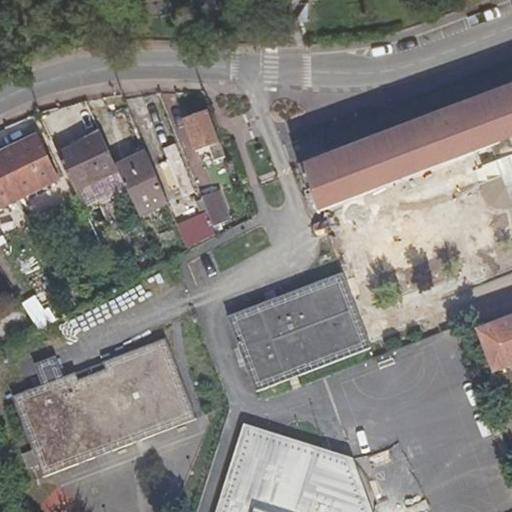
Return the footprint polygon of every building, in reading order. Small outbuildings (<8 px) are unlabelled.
[(511,88),(405,130),(335,157),(340,168),(311,185),(322,211),(511,137),(511,88)] [(227,156),(209,113),(186,122),(198,151),(211,146),(217,160),(227,156)] [(118,172),(116,169),(101,136),(59,156),(76,192),(118,172)] [(38,138),(0,155),(0,156),(22,201),(60,183),(38,138)] [(178,145),(166,149),(183,197),(195,192),(178,145)] [(304,169),(311,185),(340,168),(335,157),(332,158),(328,147),(311,154),(315,163),(304,169)] [(116,169),(118,172),(140,220),(169,206),(148,155),(116,169)] [(0,212),(22,201),(0,156),(0,212)] [(218,191),(201,198),(208,215),(213,227),(241,215),(237,207),(227,211),(218,191)] [(179,229),(187,249),(216,235),(213,227),(208,215),(179,229)] [(376,348),(347,275),(233,319),(261,392),(376,348)] [(511,366),(511,319),(484,330),(500,371),(511,366)] [(201,418),(171,341),(16,399),(44,477),(201,418)] [(42,385),(67,376),(59,356),(35,365),(42,385)] [(221,511),(307,511),(329,450),(251,424),(221,511)]
